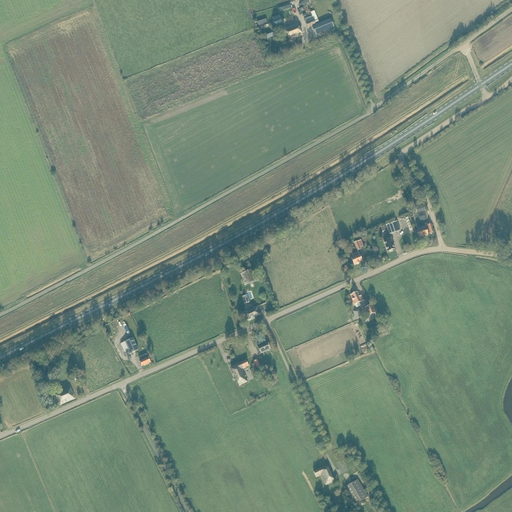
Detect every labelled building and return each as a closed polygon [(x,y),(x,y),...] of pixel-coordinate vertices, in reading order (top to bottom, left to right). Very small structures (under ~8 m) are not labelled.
[(312,17),(304,20),(307,28),(319,23),(314,11),(310,13),(312,17)] [(330,19),(312,27),(316,36),(334,29),(330,19)] [(272,32),(284,28),(281,20),(274,23),(275,23),(271,24),(272,26),(270,27),(272,32)] [(302,36),(298,24),(298,23),(298,24),(284,28),(286,32),(283,33),(286,43),(293,41),(292,39),(302,36)] [(424,212),(425,211),(423,206),(416,208),(420,221),(426,220),(424,212)] [(397,222),(395,222),(394,220),(388,222),(389,225),(386,225),(388,230),(389,235),(400,231),(397,222)] [(430,234),(433,233),(431,225),(428,226),(429,230),(426,231),(426,229),(417,231),(419,238),(428,235),(427,234),(430,233),(430,234)] [(361,250),(360,249),(364,247),(361,241),(360,239),(355,241),(356,243),(354,243),(357,251),(361,250)] [(390,239),(383,241),(387,252),(389,252),(390,252),(392,251),(392,250),(394,250),(390,239)] [(354,266),(362,262),(358,252),(352,255),(353,258),(351,258),(354,266)] [(244,286),(258,281),(254,269),(240,274),(244,286)] [(351,296),(355,305),(363,301),(361,296),(359,297),(357,293),(351,296)] [(364,308),(368,316),(375,313),(371,305),(364,308)] [(254,317),(260,315),(257,307),(243,314),(246,322),(254,319),(254,317)] [(127,356),(139,350),(133,338),(121,344),(127,356)] [(261,354),(270,350),(267,342),(257,347),(261,354)] [(140,362),(142,367),(150,363),(148,358),(146,359),(144,355),(139,358),(139,359),(140,362)] [(246,361),(231,368),(239,386),(247,382),(245,378),(246,377),(245,376),(245,377),(241,369),(248,366),(246,361)] [(50,377),(55,375),(51,364),(46,366),(50,377)] [(70,388),(55,395),(60,406),(74,400),(72,397),(74,396),(70,388)] [(316,478),(321,476),(325,486),(334,482),(326,466),(318,470),(313,472),(316,478)] [(354,505),(368,497),(358,480),(344,488),(354,505)]
